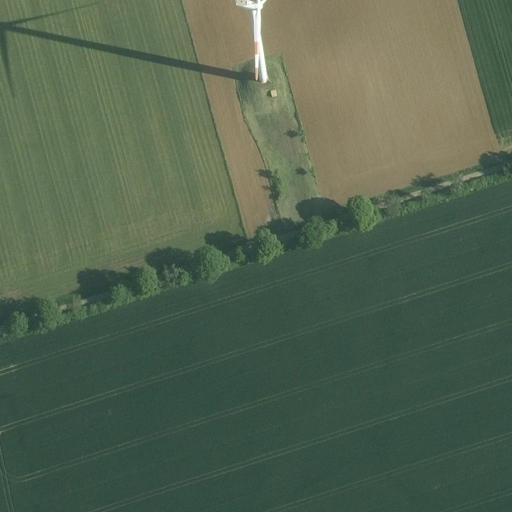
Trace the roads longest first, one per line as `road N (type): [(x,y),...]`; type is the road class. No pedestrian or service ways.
road 1 (residential): [(511,165),(0,330)]
road 2 (track): [(272,97),(323,226)]
